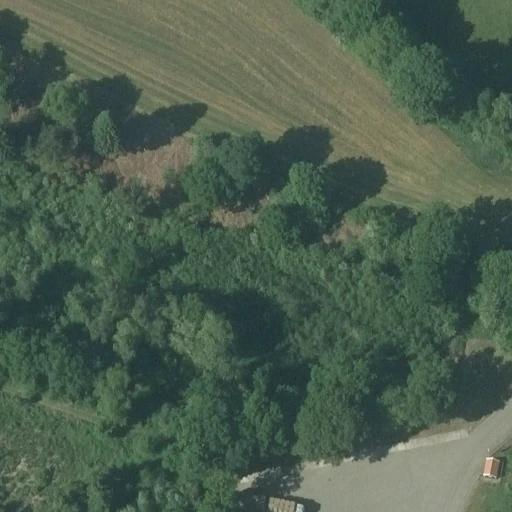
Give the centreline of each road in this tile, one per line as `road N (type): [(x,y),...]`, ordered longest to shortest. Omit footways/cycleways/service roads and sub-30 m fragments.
road 1 (track): [(0,385),(110,431),(206,458)]
road 2 (track): [(206,458),(366,511)]
